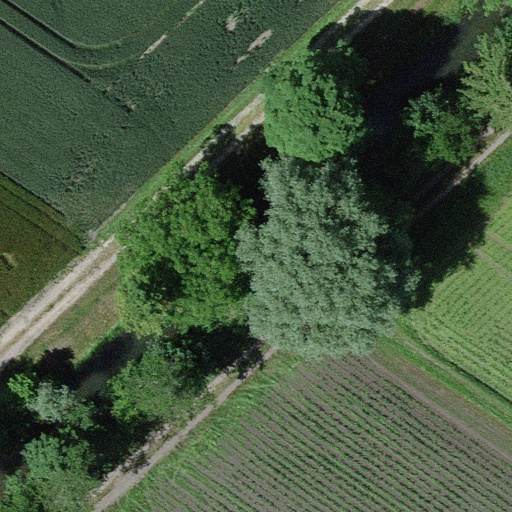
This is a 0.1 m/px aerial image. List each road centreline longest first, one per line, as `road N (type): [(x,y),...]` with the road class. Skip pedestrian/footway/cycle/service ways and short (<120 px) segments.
road 1 (track): [(34,511),(511,106)]
road 2 (track): [(0,357),(384,0)]
